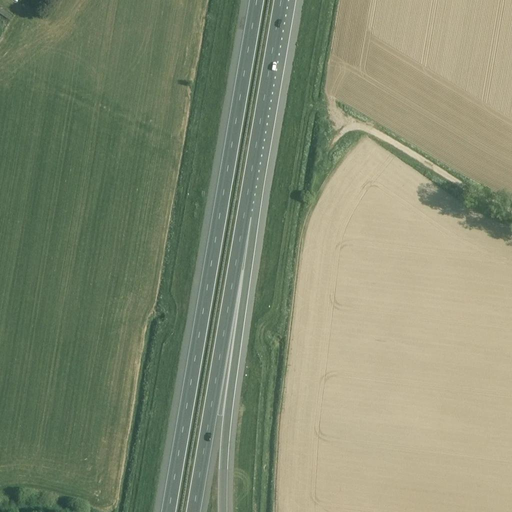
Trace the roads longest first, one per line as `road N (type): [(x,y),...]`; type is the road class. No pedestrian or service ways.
road 1 (motorway): [(253,0),(166,511)]
road 2 (unknown): [(511,218),(334,122),(321,127),(296,208)]
road 3 (motorway): [(194,511),(243,216)]
road 4 (motorway): [(221,511),(243,216)]
road 5 (motorway): [(243,216),(280,0)]
